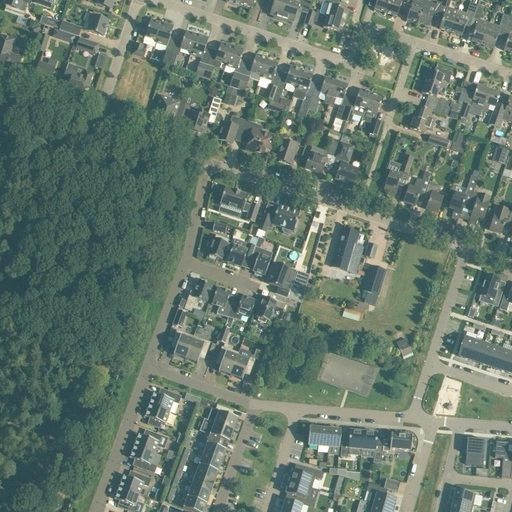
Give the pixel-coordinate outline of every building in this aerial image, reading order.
[(6,0),(5,6),(7,7),(14,9),(18,10),(25,13),(28,4),(30,5),(32,0),(6,0)] [(34,0),(33,4),(50,10),(53,0),(34,0)] [(95,0),(94,4),(111,10),(113,0),(95,0)] [(241,0),(239,5),(240,5),(252,9),(253,5),(254,0),(241,0)] [(264,0),(265,0),(274,3),(273,6),(270,15),(274,17),(274,18),(281,21),(282,17),(287,1),(287,0),(264,0)] [(282,17),(281,21),(288,23),(289,21),(293,23),(293,21),(297,11),(300,0),(293,0),(292,3),(287,1),(282,17)] [(376,0),(373,11),(374,11),(374,10),(385,13),(389,0),(370,0),(368,5),(369,6),(370,0),(376,0)] [(395,0),(389,0),(385,13),(396,17),(396,18),(396,19),(401,3),(395,0)] [(421,0),(420,0),(413,0),(411,6),(409,12),(406,22),(407,21),(417,24),(425,1),(425,0),(421,0)] [(441,6),(448,9),(448,8),(450,0),(443,0),(442,4),(441,6)] [(438,17),(441,6),(442,4),(437,2),(436,5),(425,1),(417,24),(429,28),(433,16),(438,17)] [(346,10),(336,7),(328,5),(325,17),(327,17),(342,22),(342,21),(346,10)] [(477,6),(472,5),(467,18),(473,20),(477,6)] [(448,9),(441,6),(438,17),(442,19),(439,29),(450,33),(457,14),(458,11),(448,8),(448,9)] [(477,6),(473,20),(477,21),(471,42),(482,46),(489,25),(479,22),(483,9),(477,6)] [(308,11),(307,14),(304,25),(312,27),(314,20),(316,14),(308,11)] [(86,14),(84,21),(90,23),(87,31),(103,37),(108,21),(86,14)] [(325,17),(316,14),(314,20),(325,24),(323,28),(341,34),(344,22),(342,21),(342,22),(327,17),(325,17)] [(460,20),(461,16),(457,14),(450,33),(462,37),(467,22),(460,20)] [(503,15),(498,28),(489,25),(482,46),(493,50),(500,29),(505,31),(509,17),(503,15)] [(42,16),(40,23),(58,29),(60,22),(42,16)] [(144,38),(143,44),(154,47),(160,28),(161,26),(162,24),(150,20),(150,22),(146,34),(144,38)] [(78,37),(82,28),(63,21),(59,31),(78,37)] [(160,28),(154,47),(156,44),(165,47),(166,47),(167,47),(170,37),(172,30),(173,27),(162,23),(162,24),(161,26),(160,28)] [(185,32),(185,34),(180,49),(191,53),(196,38),(197,36),(185,32)] [(0,68),(16,74),(19,65),(22,57),(10,53),(15,40),(9,38),(0,35),(0,68)] [(44,53),(49,38),(41,35),(36,50),(44,53)] [(69,35),(67,42),(73,44),(76,38),(76,37),(69,35)] [(511,37),(508,36),(503,51),(511,53),(511,37)] [(73,44),(72,49),(75,50),(76,48),(86,52),(95,55),(98,45),(89,42),(79,39),(76,38),(73,44)] [(208,41),(196,38),(191,53),(190,55),(202,59),(208,41)] [(146,51),(141,50),(143,46),(135,44),(132,55),(143,59),(146,51)] [(217,53),(215,61),(216,61),(226,65),(230,53),(231,49),(232,47),(221,44),(220,46),(218,52),(217,53)] [(225,67),(224,72),(233,75),(234,73),(235,70),(237,70),(239,63),(241,59),(243,53),(244,50),(232,46),(232,47),(231,49),(230,53),(226,65),(225,67)] [(157,62),(161,51),(154,49),(151,60),(157,62)] [(167,67),(171,54),(164,51),(160,65),(167,67)] [(167,67),(174,69),(178,56),(171,54),(167,67)] [(101,69),(105,57),(100,55),(96,67),(101,69)] [(256,55),(255,58),(250,73),(261,76),(266,61),(267,61),(267,59),(256,55)] [(39,63),(34,80),(49,85),(56,63),(49,60),(47,66),(39,63)] [(278,65),(267,61),(266,61),(261,76),(260,78),(272,82),(278,65)] [(202,79),(206,65),(199,63),(195,76),(202,79)] [(68,64),(63,79),(70,81),(67,91),(82,96),(83,92),(85,88),(88,88),(92,75),(85,72),(83,78),(73,74),(75,67),(68,64)] [(202,79),(209,81),(214,68),(206,65),(202,79)] [(286,85),(284,91),(294,94),(295,90),(296,88),(300,75),(301,72),(302,71),(290,67),(289,69),(287,76),(284,84),(286,85)] [(429,71),(425,82),(427,83),(445,89),(447,84),(448,84),(452,73),(435,68),(434,73),(429,71)] [(294,94),(292,98),(303,101),(305,95),(306,96),(307,94),(309,86),(310,82),(312,76),(301,72),(300,75),(296,88),(295,90),(294,94)] [(229,88),(234,89),(237,90),(242,75),(234,73),(233,75),(229,88)] [(237,90),(244,93),(249,78),(242,75),(237,90)] [(336,82),(325,78),(320,93),(327,95),(324,103),(329,105),(336,82)] [(348,86),(336,82),(329,105),(333,106),(336,98),(343,101),(348,86)] [(425,82),(421,94),(423,95),(431,97),(436,99),(438,93),(443,95),(445,91),(445,89),(427,83),(425,82)] [(468,97),(469,94),(472,85),(465,82),(461,94),(466,96),(468,97)] [(277,88),(269,85),(265,99),(272,102),(274,95),(277,88)] [(474,96),(472,101),(478,102),(476,108),(482,110),(487,92),(488,90),(477,86),(476,89),(474,96)] [(223,103),(234,107),(237,97),(232,95),(234,89),(229,88),(223,103)] [(274,95),(281,97),(283,90),(277,88),(274,95)] [(371,94),(359,90),(354,107),(353,110),(354,111),(352,116),(362,119),(365,111),(370,95),(371,94)] [(487,92),(482,110),(487,112),(488,110),(489,106),(495,108),(496,104),(497,103),(500,94),(488,90),(487,92)] [(157,104),(154,114),(158,115),(156,120),(159,121),(165,123),(168,124),(169,120),(170,119),(172,113),(181,117),(184,107),(185,106),(186,102),(178,99),(177,101),(160,95),(157,104)] [(303,101),(300,108),(308,110),(312,98),(306,96),(305,95),(303,101)] [(370,95),(365,111),(362,119),(361,121),(371,124),(368,134),(377,137),(381,123),(374,120),(375,116),(376,117),(382,99),(370,95)] [(312,98),(308,110),(313,112),(315,112),(319,99),(318,99),(312,97),(312,98)] [(498,115),(494,126),(500,128),(503,120),(511,123),(511,97),(509,97),(508,100),(506,106),(506,107),(501,105),(498,115)] [(217,114),(221,101),(214,98),(209,112),(217,114)] [(438,99),(436,106),(449,110),(451,104),(451,103),(438,99)] [(451,104),(449,110),(453,112),(460,114),(463,107),(453,104),(453,105),(451,104)] [(460,114),(459,118),(461,119),(461,118),(467,120),(470,113),(472,106),(464,104),(463,105),(463,106),(463,107),(460,114)] [(493,113),(489,125),(494,126),(498,115),(501,105),(496,104),(495,108),(493,113)] [(184,107),(181,117),(187,118),(186,120),(183,129),(198,134),(199,130),(204,132),(207,124),(207,123),(209,116),(198,112),(197,112),(196,116),(190,114),(191,112),(189,108),(185,106),(184,107)] [(342,122),(347,108),(339,106),(331,130),(339,132),(340,127),(342,122)] [(436,106),(433,113),(447,117),(449,110),(436,106)] [(430,118),(431,112),(417,107),(413,119),(433,125),(435,120),(430,118)] [(353,110),(347,108),(342,122),(349,124),(352,116),(354,111),(353,110)] [(217,114),(213,126),(220,128),(219,131),(216,140),(232,145),(234,138),(235,136),(236,131),(245,134),(249,122),(232,117),(229,124),(222,122),(223,120),(221,116),(217,114)] [(433,125),(413,119),(409,130),(424,135),(426,129),(431,131),(433,125)] [(245,134),(242,143),(248,144),(246,150),(263,156),(264,151),(265,148),(271,150),(274,140),(275,136),(261,132),(262,130),(260,126),(249,122),(245,134)] [(456,133),(453,143),(460,145),(463,135),(456,133)] [(450,150),(453,143),(430,135),(427,143),(450,150)] [(491,136),(489,142),(497,145),(499,139),(491,136)] [(281,156),(279,161),(290,165),(297,146),(282,141),(277,154),(281,156)] [(335,158),(340,143),(332,141),(327,156),(335,158)] [(347,167),(350,157),(344,155),(347,146),(340,143),(335,158),(341,161),(335,180),(353,186),(358,170),(347,167)] [(505,164),(508,152),(496,148),(492,160),(505,164)] [(318,172),(317,174),(321,175),(327,158),(310,152),(304,169),(316,172),(318,172)] [(408,175),(414,154),(406,152),(399,172),(408,175)] [(505,169),(502,176),(511,179),(511,171),(507,170),(505,169)] [(384,190),(389,192),(387,197),(394,199),(402,176),(390,172),(384,190)] [(422,181),(417,179),(413,189),(408,187),(403,202),(415,206),(422,187),(427,189),(428,185),(432,175),(425,172),(422,181)] [(472,176),(466,195),(465,197),(454,193),(449,208),(454,210),(451,218),(458,220),(463,204),(469,206),(473,192),(478,178),(472,176)] [(430,198),(426,210),(438,214),(443,199),(438,197),(440,189),(428,185),(427,189),(425,196),(430,198)] [(220,205),(241,212),(242,212),(243,212),(248,214),(246,221),(253,223),(259,206),(252,204),(251,205),(245,204),(248,196),(239,193),(234,191),(233,191),(225,189),(224,190),(222,189),(219,197),(222,198),(220,205)] [(475,226),(476,223),(478,218),(483,219),(490,198),(473,192),(469,206),(474,208),(468,224),(475,226)] [(294,228),(295,228),(298,221),(296,221),(299,213),(290,210),(285,208),(284,208),(278,206),(274,218),(271,217),(264,214),(258,230),(265,233),(267,228),(271,230),(272,225),(282,228),(283,226),(293,229),(292,232),(293,232),(294,228)] [(511,217),(511,212),(497,207),(489,231),(501,234),(505,223),(510,224),(511,217)] [(212,232),(225,234),(227,226),(214,224),(212,232)] [(358,234),(342,229),(339,239),(331,267),(355,274),(360,258),(363,248),(362,248),(363,248),(355,246),(358,234)] [(214,239),(214,241),(212,240),(208,251),(210,251),(208,256),(209,256),(209,258),(215,260),(215,259),(221,261),(225,251),(227,253),(230,245),(227,244),(229,241),(216,236),(214,239)] [(258,238),(256,243),(261,245),(263,246),(265,240),(263,239),(258,238)] [(234,267),(234,266),(241,268),(244,258),(250,260),(255,247),(248,244),(248,245),(243,243),(241,249),(233,246),(227,263),(228,263),(227,265),(234,267)] [(373,256),(376,247),(369,244),(366,254),(365,256),(373,259),(373,256)] [(264,277),(270,260),(272,254),(255,247),(250,260),(250,261),(255,263),(252,272),(255,273),(254,275),(261,277),(261,276),(264,277)] [(100,257),(79,250),(70,282),(90,289),(100,257)] [(276,264),(268,284),(278,288),(275,295),(278,296),(286,299),(291,286),(285,284),(290,269),(276,264)] [(374,307),(377,296),(385,272),(370,267),(363,292),(367,293),(364,304),(374,307)] [(484,282),(481,293),(482,294),(481,297),(494,301),(492,306),(498,308),(504,291),(498,289),(501,280),(488,276),(486,282),(484,282)] [(201,282),(198,281),(194,293),(191,292),(184,310),(191,312),(194,303),(196,304),(197,300),(206,303),(212,286),(206,284),(206,282),(201,280),(201,282)] [(219,308),(216,315),(228,319),(228,318),(233,305),(232,305),(235,298),(229,296),(230,293),(217,288),(211,305),(219,308)] [(510,303),(511,303),(511,290),(511,293),(506,291),(500,310),(507,312),(510,303)] [(243,297),(242,297),(238,307),(233,305),(228,318),(235,321),(235,320),(240,322),(242,316),(249,319),(255,302),(249,300),(250,298),(243,296),(243,297)] [(274,307),(283,311),(287,299),(286,299),(278,296),(275,302),(263,298),(256,318),(259,319),(258,321),(265,324),(266,321),(269,322),(274,307)] [(345,309),(343,316),(359,320),(361,313),(345,309)] [(177,310),(172,325),(181,329),(187,314),(177,310)] [(230,330),(222,327),(217,342),(225,345),(230,330)] [(176,331),(172,344),(177,345),(175,350),(173,355),(174,356),(174,355),(185,359),(185,360),(193,337),(182,333),(176,331)] [(193,337),(185,360),(185,359),(196,363),(196,364),(197,364),(199,358),(201,354),(206,356),(210,343),(205,341),(193,337)] [(469,360),(475,341),(466,338),(459,357),(469,360)] [(406,340),(397,344),(399,349),(402,356),(411,351),(408,345),(406,340)] [(469,360),(478,363),(484,344),(475,341),(469,360)] [(478,363),(487,366),(494,348),(484,344),(478,363)] [(221,347),(217,360),(222,362),(220,366),(218,372),(219,372),(219,371),(230,376),(237,356),(238,353),(227,349),(221,347)] [(494,348),(487,366),(497,369),(503,351),(494,348)] [(237,356),(230,376),(231,376),(242,380),(241,380),(242,381),(244,375),(246,371),(251,372),(255,360),(250,358),(251,356),(250,353),(240,349),(238,353),(237,356)] [(506,373),(511,353),(503,351),(497,369),(506,373)] [(153,394),(149,405),(169,413),(175,415),(178,405),(181,397),(160,389),(158,395),(153,394)] [(185,394),(183,399),(198,404),(200,399),(185,394)] [(198,405),(206,408),(208,402),(201,400),(198,405)] [(149,405),(145,417),(150,419),(147,425),(159,429),(161,423),(165,424),(169,413),(149,405)] [(217,412),(218,412),(214,423),(214,424),(233,431),(233,430),(237,419),(238,420),(238,419),(228,415),(230,410),(217,406),(215,411),(218,412),(217,412)] [(229,442),(233,431),(214,424),(211,422),(204,439),(217,444),(219,439),(229,443),(229,442)] [(318,447),(320,429),(309,428),(307,446),(318,447)] [(318,447),(328,448),(330,430),(320,429),(318,447)] [(138,435),(134,447),(154,454),(156,447),(161,449),(165,447),(168,439),(145,430),(143,437),(138,435)] [(330,430),(328,448),(339,449),(340,431),(330,430)] [(352,456),(361,457),(363,433),(358,432),(358,431),(351,430),(351,432),(349,431),(348,443),(341,443),(340,458),(347,458),(348,455),(352,456)] [(363,433),(361,457),(362,451),(374,452),(373,464),(381,464),(382,452),(383,446),(375,446),(376,434),(374,434),(375,432),(368,432),(367,433),(363,433)] [(383,441),(383,446),(382,452),(390,453),(390,450),(410,452),(412,437),(391,435),(390,441),(383,441)] [(187,437),(186,438),(185,442),(183,446),(183,447),(188,449),(191,438),(187,437)] [(469,440),(466,465),(483,467),(484,456),(481,456),(482,453),(484,453),(485,441),(469,440)] [(497,442),(496,458),(504,459),(502,479),(511,480),(511,475),(511,455),(508,455),(509,443),(497,442)] [(206,444),(207,444),(204,451),(200,450),(199,453),(222,462),(222,461),(225,451),(226,451),(206,443),(206,444)] [(134,447),(130,458),(134,460),(132,466),(143,470),(155,474),(157,468),(149,466),(154,454),(134,447)] [(197,456),(201,458),(199,465),(218,472),(222,462),(199,453),(197,456)] [(198,465),(199,466),(196,472),(192,472),(191,474),(214,483),(215,483),(214,483),(218,473),(218,472),(199,465),(198,465)] [(289,474),(287,482),(312,489),(315,478),(322,480),(324,473),(305,468),(303,474),(292,470),(291,475),(289,474)] [(337,470),(336,476),(345,478),(346,472),(346,471),(337,470)] [(151,480),(130,472),(128,478),(123,476),(119,488),(139,495),(142,485),(148,487),(151,480)] [(190,477),(194,480),(191,486),(191,487),(210,494),(211,493),(210,493),(214,483),(191,474),(190,477)] [(343,487),(345,478),(339,477),(337,485),(334,495),(340,497),(343,487)] [(386,480),(383,489),(387,490),(397,493),(400,484),(386,480)] [(312,489),(287,482),(285,489),(286,490),(285,494),(296,497),(294,503),(302,506),(313,509),(315,502),(308,500),(312,489)] [(369,504),(394,511),(396,504),(394,504),(395,499),(385,496),(387,490),(368,485),(366,492),(372,493),(369,504)] [(191,487),(189,494),(184,493),(183,496),(207,505),(210,494),(191,487)] [(139,495),(119,488),(115,500),(119,501),(117,508),(129,511),(140,511),(142,508),(140,504),(136,502),(139,495)] [(454,501),(474,506),(476,495),(457,490),(454,501)] [(203,511),(206,505),(207,505),(183,496),(182,499),(186,501),(183,508),(182,508),(192,511),(203,511)] [(285,501),(281,511),(300,511),(302,506),(285,501)] [(452,511),(472,511),(474,506),(454,501),(452,511)]
